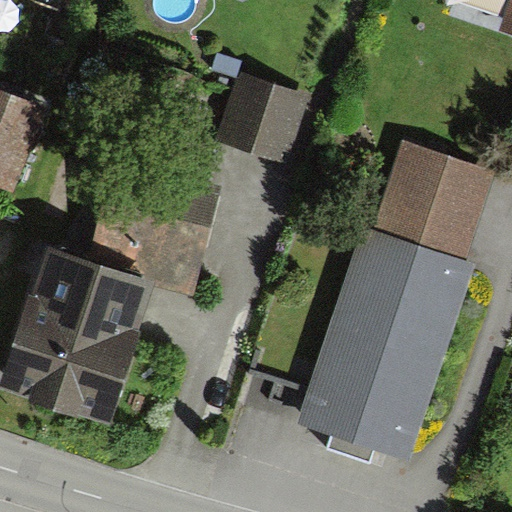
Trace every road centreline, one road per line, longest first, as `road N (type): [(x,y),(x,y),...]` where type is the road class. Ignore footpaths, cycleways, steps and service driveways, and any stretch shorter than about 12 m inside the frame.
road 1 (unknown): [(163,511),(274,172)]
road 2 (unknown): [(433,511),(438,476),(511,272)]
